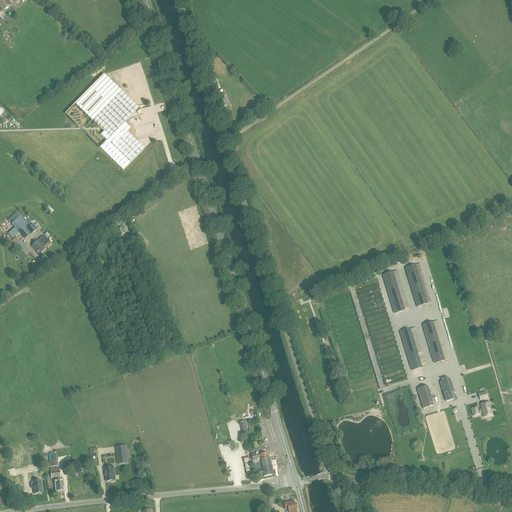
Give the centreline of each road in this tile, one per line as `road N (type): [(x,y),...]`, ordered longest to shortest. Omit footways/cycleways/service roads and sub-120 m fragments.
road 1 (secondary): [(296,482),(197,163)]
road 2 (tertiary): [(10,511),(274,484)]
road 3 (track): [(225,142),(431,0)]
road 4 (unclassified): [(0,297),(197,163)]
road 5 (secondary): [(197,163),(146,0)]
road 6 (tertiary): [(511,493),(355,479)]
